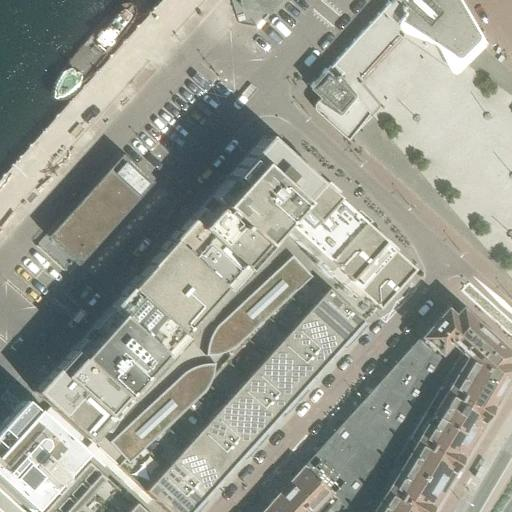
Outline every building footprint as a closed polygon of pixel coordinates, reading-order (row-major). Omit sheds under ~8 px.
[(361,82),(401,37),(410,27),(442,49),(454,57),(456,58),(458,58),(460,58),(461,58),(463,57),(465,56),(468,52),(478,41),(482,37),(475,26),(460,0),(393,0),(390,3),(388,1),(387,2),(388,3),(327,70),(326,69),(325,69),(309,87),(317,94),(319,96),(314,103),(314,104),(313,105),(313,107),(313,108),(314,109),(314,110),(315,111),(316,112),(338,131),(348,140),(351,137),(370,116),(369,115),(356,98),(355,97),(355,96),(355,95),(355,94),(354,93),(353,92),(353,91),(361,82)] [(164,511),(192,511),(411,270),(377,239),(377,240),(331,198),(263,136),(224,180),(189,219),(146,266),(147,267),(108,309),(69,351),(70,352),(33,393),(164,511)] [(77,266),(151,183),(120,155),(46,237),(77,266)] [(262,511),(426,511),(448,477),(511,372),(502,364),(509,356),(482,332),(461,313),(458,310),(451,318),(444,311),(441,315),(441,314),(354,410),(262,511)] [(22,402),(0,426),(0,485),(8,493),(29,511),(34,511),(82,459),(84,458),(22,402)] [(141,511),(87,463),(43,511),(16,511),(0,497),(0,511),(141,511)]
